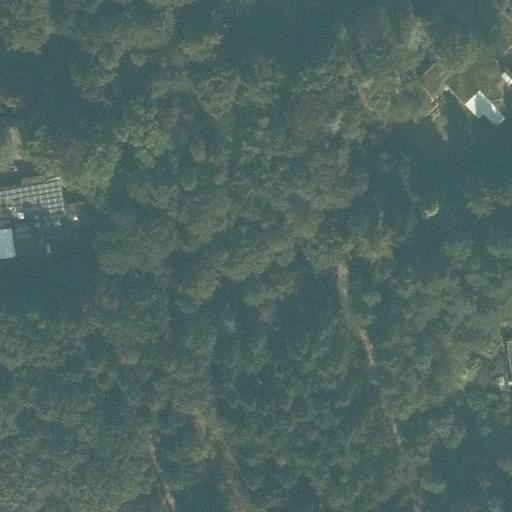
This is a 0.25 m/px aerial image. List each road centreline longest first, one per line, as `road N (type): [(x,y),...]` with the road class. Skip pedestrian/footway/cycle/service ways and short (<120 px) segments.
road 1 (unclassified): [(0,339),(323,265),(511,199)]
road 2 (unknown): [(425,511),(340,259)]
